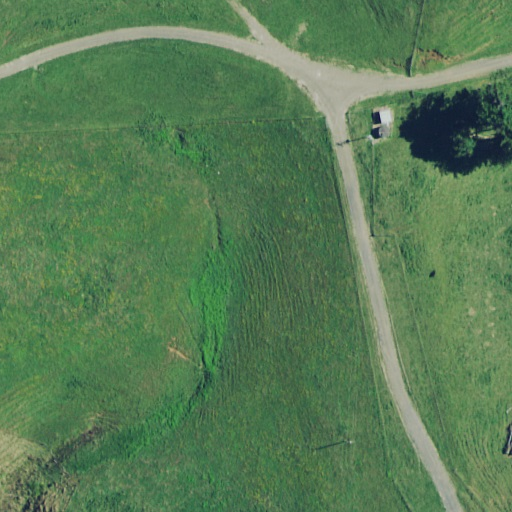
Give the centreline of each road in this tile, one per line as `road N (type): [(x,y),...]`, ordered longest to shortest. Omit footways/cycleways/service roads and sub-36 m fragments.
road 1 (unclassified): [(450,511),(383,368),(341,112),(320,74),(257,43),(168,24),(80,34),(0,67)]
road 2 (track): [(511,52),(331,94)]
